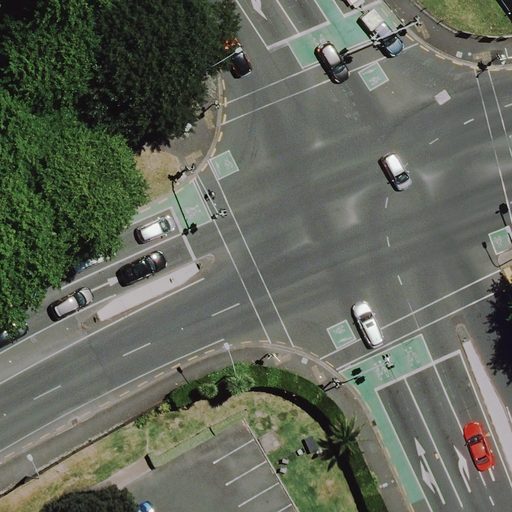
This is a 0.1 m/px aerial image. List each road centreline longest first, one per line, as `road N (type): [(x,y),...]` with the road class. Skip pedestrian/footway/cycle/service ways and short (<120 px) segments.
road 1 (secondary): [(368,192),(0,368)]
road 2 (secondary): [(368,192),(511,509)]
road 3 (secondary): [(246,0),(368,192)]
road 4 (secondary): [(511,134),(368,192)]
